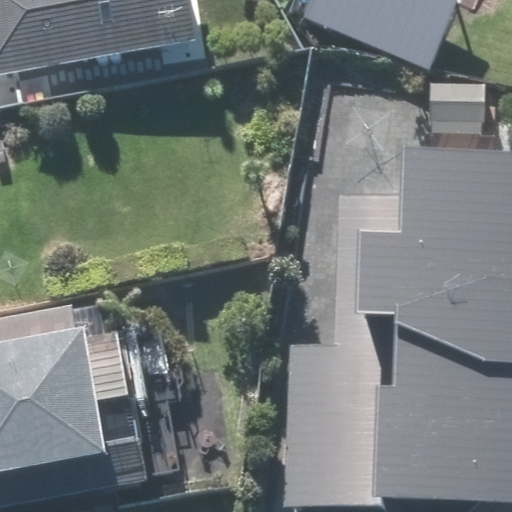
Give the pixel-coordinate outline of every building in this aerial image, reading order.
[(0,0),(0,77),(210,47),(203,0),(0,0)] [(310,0),(306,12),(433,60),(455,0),(310,0)] [(497,84),(438,76),(430,136),(489,143),(497,84)] [(511,510),(511,160),(424,159),(423,201),(346,199),(343,351),(297,350),(294,506),(394,507),(399,511),(487,511),(490,510),(511,510)] [(0,511),(16,511),(164,485),(136,334),(92,342),(86,312),(0,327),(0,511)]
